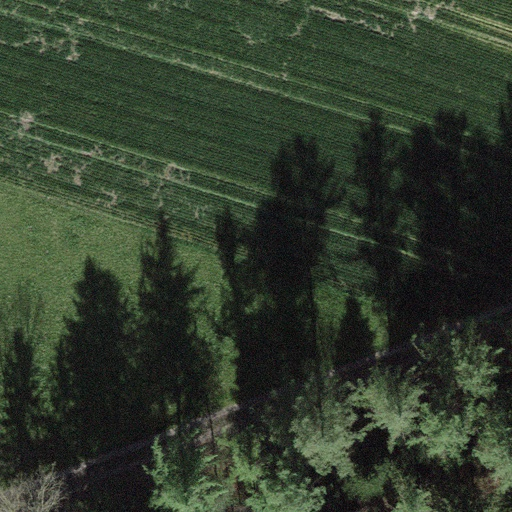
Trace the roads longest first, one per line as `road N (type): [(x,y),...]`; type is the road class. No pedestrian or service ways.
road 1 (track): [(0,504),(511,314)]
road 2 (track): [(186,435),(493,431)]
